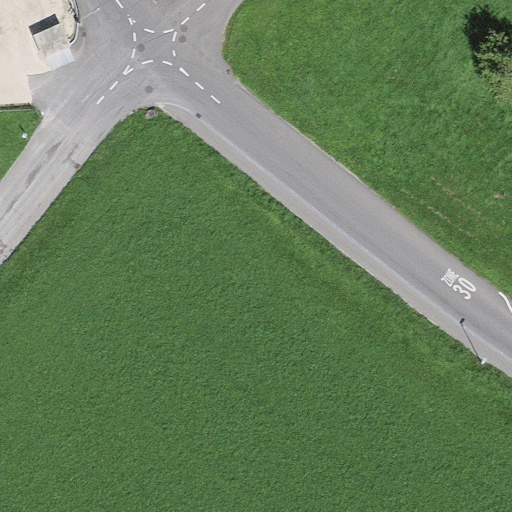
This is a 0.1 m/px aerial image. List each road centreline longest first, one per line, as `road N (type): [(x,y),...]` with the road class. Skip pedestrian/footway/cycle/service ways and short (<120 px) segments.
road 1 (unclassified): [(511,336),(480,318),(158,47)]
road 2 (residential): [(0,228),(75,130),(158,47)]
